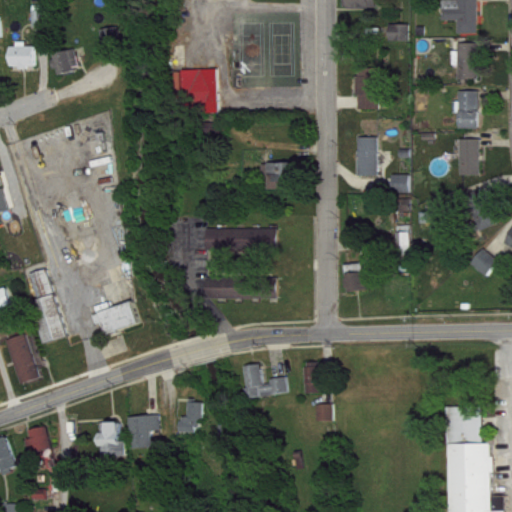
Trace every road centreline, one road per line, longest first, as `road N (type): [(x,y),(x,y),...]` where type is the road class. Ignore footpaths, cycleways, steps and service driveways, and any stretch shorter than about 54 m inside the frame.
road 1 (residential): [(325,0),(327,332)]
road 2 (residential): [(227,341),(511,329)]
road 3 (residential): [(0,420),(178,357)]
